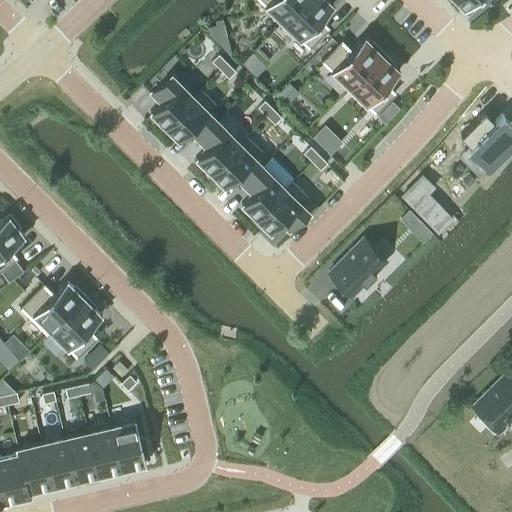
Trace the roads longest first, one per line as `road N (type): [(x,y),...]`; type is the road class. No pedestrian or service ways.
road 1 (residential): [(0,163),(168,335),(185,364),(205,443),(202,466),(177,484),(63,511)]
road 2 (unclassified): [(40,50),(271,280)]
road 3 (residential): [(271,280),(480,57)]
